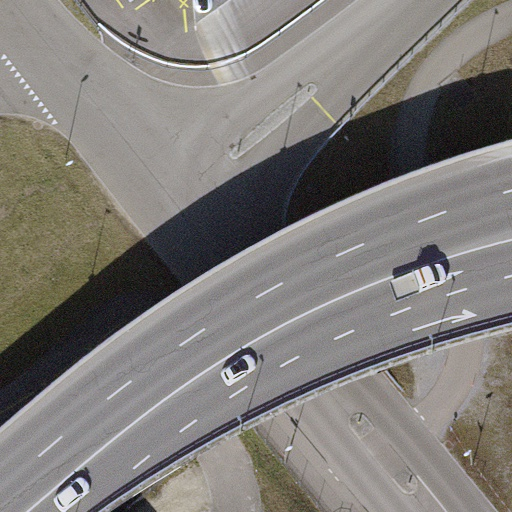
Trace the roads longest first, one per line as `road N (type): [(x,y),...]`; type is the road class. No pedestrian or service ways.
road 1 (secondary): [(511,188),(363,237),(180,341),(53,443),(0,506)]
road 2 (secondary): [(12,511),(80,484),(322,342),(511,276)]
